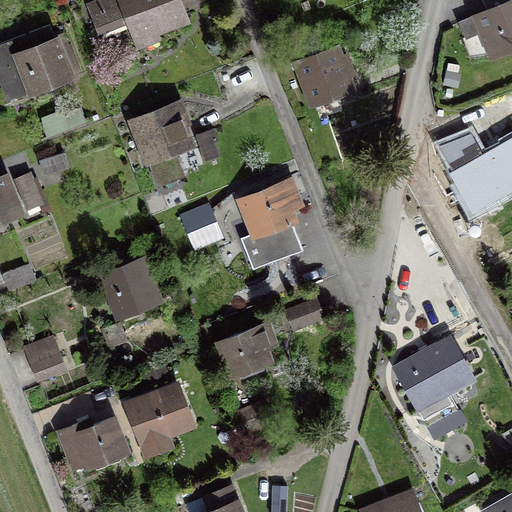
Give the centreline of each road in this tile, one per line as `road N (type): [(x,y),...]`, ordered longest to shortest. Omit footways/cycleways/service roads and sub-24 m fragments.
road 1 (residential): [(373,294),(343,254),(240,0)]
road 2 (residential): [(326,511),(373,294)]
road 3 (residential): [(511,338),(404,149)]
road 4 (residential): [(0,362),(59,511)]
road 5 (residential): [(404,149),(438,0)]
road 6 (residential): [(373,294),(404,149)]
